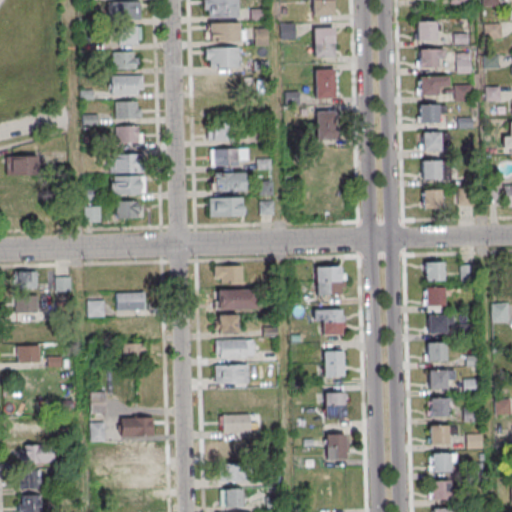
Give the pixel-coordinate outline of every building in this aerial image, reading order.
[(203,0),(237,0),(238,17),(208,18),(208,10),(204,11),(203,0)] [(312,0),(332,0),(333,15),(313,16),(312,0)] [(140,2),(107,3),(107,21),(141,20),(140,2)] [(417,23),(435,22),(435,41),(417,42),(417,23)] [(208,25),(239,23),(240,42),(209,43),(208,25)] [(279,23),(279,39),(293,39),(293,23),(279,23)] [(485,25),(501,24),(501,41),(485,41),(485,25)] [(135,27),(117,27),(117,46),(136,46),(135,27)] [(313,29),(333,29),(334,57),(314,57),(313,29)] [(454,35),(468,34),(468,45),(454,45),(454,35)] [(205,49),(238,48),(239,67),(210,68),(209,60),(205,60),(205,49)] [(419,51),(437,50),(437,69),(419,69),(419,51)] [(134,52),(112,53),(113,70),(135,69),(134,52)] [(456,54),(470,53),(471,74),(457,75),(456,54)] [(484,56),(498,56),(499,69),(484,70),(484,56)] [(315,71),(334,71),(335,99),(316,99),(315,71)] [(206,75),(237,74),(238,93),(211,94),(210,86),(206,86),(206,75)] [(143,76),(109,77),(109,96),(143,95),(143,76)] [(419,78),(437,78),(437,96),(419,97),(419,78)] [(454,86),(470,86),(471,102),(455,103),(454,86)] [(486,88),(500,88),(500,102),(486,102),(486,88)] [(137,102),(115,103),(115,121),(141,120),(141,110),(137,110),(137,102)] [(420,106),(438,105),(439,124),(421,124),(420,106)] [(316,113),(336,112),(337,140),(317,141),(316,113)] [(458,119),(472,119),(473,129),(459,129),(458,119)] [(206,140),(228,140),(228,123),(206,123),(206,140)] [(509,123),(511,123),(511,149),(502,149),(502,137),(509,137),(509,123)] [(138,127),(116,128),(117,145),(142,145),(142,134),(138,134),(138,127)] [(422,133),(440,133),(440,152),(422,152),(422,133)] [(248,150),(213,151),(214,167),(238,167),(238,162),(248,162),(248,150)] [(113,156),(144,155),(144,173),(113,174),(113,156)] [(4,156),(4,174),(37,174),(37,156),(4,156)] [(422,162),(440,161),(440,180),(422,181),(422,162)] [(244,174),(213,175),(214,193),(245,192),(244,174)] [(113,177),(144,176),(145,195),(114,196),(113,177)] [(7,200),(38,200),(38,180),(7,180),(7,200)] [(458,191),(474,190),(475,207),(459,207),(458,191)] [(423,191),(441,191),(441,210),(423,210),(423,191)] [(242,198),(208,200),(209,218),(243,217),(242,198)] [(115,203),(137,202),(137,209),(144,208),(144,220),(116,221),(115,203)] [(100,221),(100,206),(82,206),(82,221),(100,221)] [(425,264),(443,263),(443,282),(425,283),(425,264)] [(238,281),(238,266),(213,266),(213,281),(238,281)] [(460,267),(476,266),(477,283),(461,283),(460,267)] [(316,269),(340,268),(341,296),(317,297),(316,269)] [(36,288),(36,269),(15,269),(15,288),(36,288)] [(69,290),(69,278),(56,278),(56,290),(69,290)] [(216,289),(216,309),(253,309),(253,289),(216,289)] [(426,289),(444,289),(444,308),(426,308),(426,289)] [(114,292),(114,310),(144,310),(144,292),(114,292)] [(37,312),(37,296),(17,296),(17,312),(37,312)] [(86,300),(86,315),(102,315),(102,300),(86,300)] [(491,305),(508,305),(508,323),(492,324),(491,305)] [(322,312),(341,311),(342,336),(322,336),(322,312)] [(214,313),(214,333),(237,333),(237,313),(214,313)] [(428,317),(446,316),(446,335),(428,335),(428,317)] [(149,335),(149,317),(116,317),(116,335),(149,335)] [(460,325),(477,325),(477,339),(460,340),(460,325)] [(214,342),(245,340),(246,359),(220,360),(220,355),(215,355),(214,342)] [(122,360),(144,360),(144,343),(122,343),(122,360)] [(39,344),(15,344),(15,362),(39,362),(39,344)] [(427,344),(445,344),(446,363),(428,363),(427,344)] [(324,354),(343,353),(343,378),(324,378),(324,354)] [(213,364),(213,383),(248,383),(248,364),(213,364)] [(428,372),(446,372),(447,391),(429,391),(428,372)] [(463,381),(480,380),(480,395),(463,395),(463,381)] [(325,395),(344,395),(345,419),(325,420),(325,395)] [(430,400),(448,400),(448,418),(430,419),(430,400)] [(494,401),(511,401),(511,415),(495,416),(494,401)] [(463,409),(480,408),(481,423),(464,424),(463,409)] [(222,416),(250,415),(251,433),(223,435),(222,416)] [(151,436),(151,417),(119,417),(119,436),(151,436)] [(31,422),(23,422),(23,435),(31,435),(31,422)] [(430,428),(448,427),(448,446),(430,446),(430,428)] [(495,433),(511,432),(511,447),(496,447),(495,433)] [(466,436),(482,435),(483,450),(466,451),(466,436)] [(326,437),(346,436),(346,461),(327,461),(326,437)] [(243,439),(221,439),(221,458),(243,458),(243,439)] [(147,442),(121,442),(121,459),(147,459),(147,442)] [(53,463),(53,449),(24,449),(24,463),(53,463)] [(432,455),(450,455),(450,474),(432,474),(432,455)] [(220,466),(220,480),(246,480),(246,466),(220,466)] [(17,489),(40,489),(40,470),(17,470),(17,489)] [(123,472),(149,471),(149,475),(153,475),(154,490),(123,490),(123,472)] [(432,483),(450,483),(450,502),(432,502),(432,483)] [(242,489),(219,489),(219,507),(242,507),(242,489)] [(38,511),(39,495),(17,495),(17,511),(38,511)]
